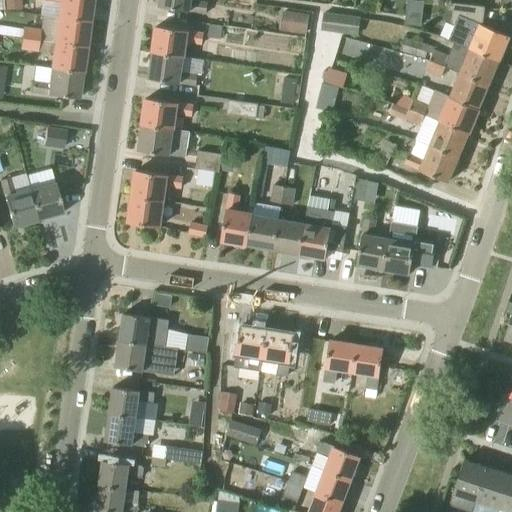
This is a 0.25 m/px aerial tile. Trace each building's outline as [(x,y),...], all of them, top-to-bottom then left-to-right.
[(58,17),(89,21),(92,0),(46,0),(60,2),(58,17)] [(191,0),(160,0),(159,7),(206,14),(208,3),(192,0),(191,0)] [(407,0),(405,23),(420,24),(422,0),(407,0)] [(483,25),(485,7),(454,3),(451,25),(461,29),(461,28),(476,34),(470,49),(499,61),(509,36),(483,25)] [(283,12),(280,31),(306,35),(309,16),(283,12)] [(358,34),(360,18),(324,14),(322,30),(358,34)] [(86,47),(89,21),(58,17),(55,43),(86,47)] [(221,39),(223,26),(209,24),(207,37),(221,39)] [(202,44),(204,33),(156,27),(153,53),(184,57),(186,42),(202,44)] [(22,39),(39,41),(40,30),(23,28),(22,39)] [(37,51),(39,41),(22,39),(20,49),(37,51)] [(430,61),(445,67),(460,73),(489,85),(499,61),(470,49),(453,42),(447,56),(434,51),(430,61)] [(51,68),(82,73),(86,47),(55,43),(51,68)] [(373,43),(370,51),(395,59),(398,52),(373,43)] [(181,73),(184,57),(153,53),(149,79),(196,86),(198,75),(181,73)] [(445,67),(430,61),(426,70),(441,77),(445,67)] [(31,92),(78,99),(79,99),(82,73),(51,68),(44,67),(41,83),(33,81),(31,92)] [(450,97),(479,109),(489,85),(460,73),(450,97)] [(280,100),(293,102),(296,79),(284,77),(280,100)] [(409,109),(425,115),(440,121),(469,134),(479,109),(450,97),(435,91),(429,106),(414,99),(409,109)] [(192,116),(193,105),(146,99),(142,125),(173,129),(176,114),(192,116)] [(229,100),(227,114),(256,118),(256,114),(270,116),(271,106),(229,100)] [(425,115),(409,109),(409,110),(393,104),(389,113),(405,120),(405,119),(421,125),(425,115)] [(440,121),(430,145),(459,158),(469,134),(440,121)] [(173,129),(142,125),(139,151),(186,158),(190,131),(173,129)] [(50,141),(49,150),(59,151),(61,135),(51,133),(50,141)] [(459,158),(430,145),(424,160),(408,154),(404,164),(448,182),(459,158)] [(219,172),(222,154),(198,151),(196,169),(219,172)] [(182,188),(183,177),(136,171),(132,197),(163,201),(165,186),(182,188)] [(30,189),(15,193),(11,178),(0,180),(13,227),(38,220),(30,189)] [(365,202),(365,201),(369,181),(358,179),(354,200),(365,202)] [(30,189),(38,220),(63,213),(55,182),(30,189)] [(281,203),(284,187),(274,185),(271,201),(281,203)] [(292,205),(295,189),(284,187),(281,203),(292,205)] [(247,245),(253,215),(237,212),(240,196),(230,194),(221,241),(247,245)] [(308,208),(305,224),(299,255),(325,259),(327,250),(343,252),(347,227),(332,225),(334,212),(328,211),(330,199),(310,196),(308,208)] [(159,227),(163,201),(132,197),(128,223),(159,227)] [(279,219),(253,215),(247,245),(273,250),(279,219)] [(383,270),(388,239),(373,236),(375,220),(365,218),(357,266),(383,270)] [(299,255),(305,224),(279,219),(273,250),(299,255)] [(205,237),(208,226),(191,223),(189,234),(205,237)] [(410,274),(415,243),(388,239),(383,270),(410,274)] [(149,328),(163,330),(165,319),(124,313),(120,340),(146,344),(149,328)] [(263,357),(268,331),(241,326),(234,367),(245,369),(247,355),(263,357)] [(277,374),(288,376),(294,335),(268,331),(263,357),(280,360),(277,374)] [(203,339),(184,336),(182,349),(201,352),(203,339)] [(161,346),(146,344),(120,340),(116,367),(157,373),(161,346)] [(352,371),(357,345),(330,341),(323,382),(334,383),(336,369),(352,371)] [(368,374),(366,388),(377,390),(383,349),(357,345),(352,371),(368,374)] [(113,387),(109,414),(136,418),(138,401),(153,403),(154,393),(113,387)] [(233,413),(236,394),(223,392),(221,411),(233,413)] [(241,403),(239,414),(253,416),(254,405),(241,403)] [(259,403),(258,415),(271,416),(272,404),(259,403)] [(309,408),(306,421),(319,424),(322,411),(309,408)] [(190,413),(189,425),(202,427),(203,415),(190,413)] [(136,418),(109,414),(106,441),(147,447),(148,436),(134,434),(136,418)] [(256,445),(261,430),(232,421),(227,435),(256,445)] [(326,470),(351,480),(360,456),(321,441),(317,451),(331,457),(326,470)] [(203,451),(183,448),(173,447),(171,460),(178,461),(201,464),(203,451)] [(151,466),(165,468),(166,459),(152,457),(151,466)] [(488,467),(480,465),(464,459),(449,505),(470,511),(471,511),(475,501),(477,501),(488,467)] [(142,479),(144,466),(103,460),(99,485),(126,489),(128,476),(142,479)] [(488,467),(477,501),(499,509),(511,475),(488,467)] [(342,502),(351,480),(326,470),(317,493),(342,502)] [(289,482),(303,488),(307,478),(292,472),(289,482)] [(499,509),(511,511),(511,475),(499,509)] [(299,497),(303,488),(289,482),(285,492),(299,497)] [(124,503),(126,489),(99,485),(96,510),(108,511),(137,511),(138,506),(124,503)] [(338,511),(342,502),(317,493),(309,511),(338,511)] [(217,502),(215,511),(238,511),(240,503),(218,500),(217,500),(217,502)]
